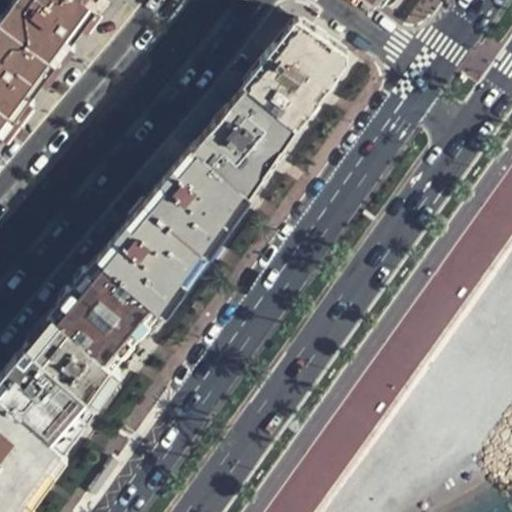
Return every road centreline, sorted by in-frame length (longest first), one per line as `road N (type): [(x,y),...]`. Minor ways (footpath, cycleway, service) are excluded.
road 1 (primary): [(423,66),(113,511)]
road 2 (secondary): [(0,318),(267,0)]
road 3 (primary): [(194,511),(434,177)]
road 4 (secondary): [(150,0),(0,184)]
road 5 (primary): [(434,177),(511,67)]
road 6 (secondary): [(423,66),(322,0)]
